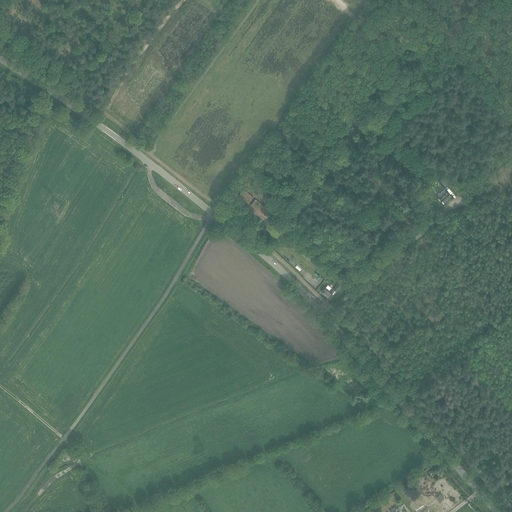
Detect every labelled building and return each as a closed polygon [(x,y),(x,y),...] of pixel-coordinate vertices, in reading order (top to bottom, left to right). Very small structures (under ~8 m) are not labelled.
[(444,188),(447,185),(442,179),(439,182),(444,188)] [(244,190),(242,192),(239,196),(247,203),(252,197),(244,190)] [(447,192),(441,197),(440,198),(444,202),(451,196),(447,191),(447,192)] [(256,200),(254,202),(251,206),(265,218),(270,212),(256,200)] [(325,289),(322,292),(328,298),(335,290),(337,291),(344,282),(341,279),(333,288),(332,287),(331,287),(329,290),(326,287),(325,289)] [(444,486),(434,495),(438,499),(448,490),(444,486)]
